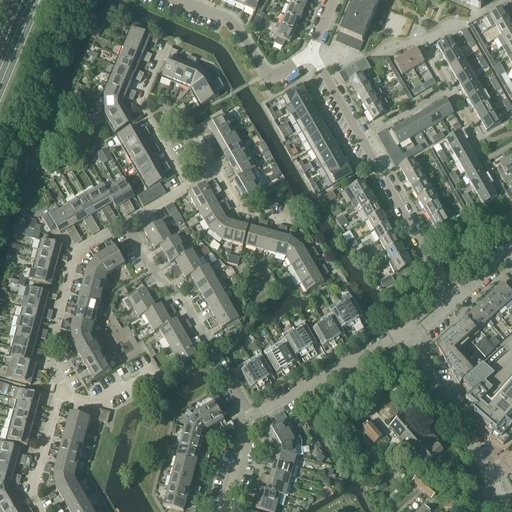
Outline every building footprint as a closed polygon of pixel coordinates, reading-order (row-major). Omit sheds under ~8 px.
[(237,0),(235,5),(244,9),(248,0),(237,0)] [(248,0),(244,9),(254,13),(259,0),(248,0)] [(304,0),(291,0),(289,6),(303,12),(307,1),(304,0)] [(356,0),(342,35),(344,36),(348,38),(353,39),(358,41),(362,43),(363,41),(379,0),(455,0),(474,8),(480,10),(484,0),(356,0)] [(261,6),(256,17),(260,18),(264,8),(261,6)] [(289,6),(285,17),(298,22),(303,12),(289,6)] [(489,17),(485,19),(491,30),(495,27),(508,20),(502,10),(489,17)] [(256,17),(252,27),(258,30),(263,19),(260,18),(256,17)] [(285,17),(280,27),(294,33),(298,22),(285,17)] [(511,27),(508,20),(495,27),(501,37),(511,30),(511,27)] [(471,24),(468,26),(475,39),(478,37),(471,24)] [(278,32),(273,44),(282,48),(285,42),(289,43),(294,33),(280,27),(276,25),(274,30),(278,32)] [(132,29),(127,39),(146,47),(148,41),(156,44),(158,40),(141,33),(143,29),(135,26),(133,30),(132,29)] [(95,28),(92,35),(98,38),(101,31),(95,28)] [(511,30),(501,37),(497,40),(502,50),(511,44),(511,30)] [(339,34),(335,43),(340,45),(344,36),(342,35),(339,34)] [(344,36),(340,45),(344,47),(348,38),(344,36)] [(478,37),(475,39),(481,49),(484,47),(478,37)] [(348,38),(344,47),(349,49),(353,39),(348,38)] [(442,57),(457,48),(451,38),(437,47),(442,57)] [(127,39),(123,48),(150,59),(151,55),(144,52),(146,47),(127,39)] [(353,39),(349,49),(354,51),(358,41),(353,39)] [(472,39),(467,43),(471,49),(476,46),(472,39)] [(358,41),(354,51),(359,53),(363,43),(362,43),(358,41)] [(511,44),(502,50),(508,59),(511,57),(511,44)] [(484,47),(481,49),(486,59),(490,57),(484,47)] [(123,48),(120,58),(138,65),(140,60),(148,64),(150,59),(123,48)] [(448,67),(463,59),(457,48),(442,57),(448,67)] [(169,59),(162,77),(172,81),(179,63),(174,60),(177,52),(172,50),(168,59),(169,59)] [(405,57),(413,71),(424,65),(416,51),(405,57)] [(179,63),(172,81),(181,85),(192,59),(188,57),(185,65),(179,63)] [(402,77),(413,71),(405,57),(394,63),(402,77)] [(490,57),(486,59),(492,69),(495,67),(490,57)] [(120,58),(116,67),(142,78),(144,74),(136,71),(138,65),(120,58)] [(192,59),(181,85),(190,89),(198,70),(197,70),(193,68),(196,60),(192,59)] [(365,73),(367,72),(370,70),(364,59),(359,62),(365,73)] [(388,59),(385,61),(391,72),(394,70),(388,59)] [(455,78),(469,70),(463,59),(448,67),(455,78)] [(485,61),(479,65),(483,71),(489,68),(485,61)] [(361,75),(365,73),(359,62),(353,66),(359,76),(361,75)] [(354,79),(359,76),(353,66),(348,69),(354,79)] [(116,67),(112,76),(130,84),(133,79),(140,82),(142,78),(116,67)] [(495,67),(492,69),(498,79),(501,77),(495,67)] [(198,70),(190,89),(191,89),(191,90),(208,79),(208,80),(210,75),(208,74),(205,76),(202,74),(203,69),(202,68),(197,70),(198,70)] [(349,82),(354,79),(348,69),(343,72),(349,82)] [(394,70),(391,72),(397,81),(400,80),(394,70)] [(461,89),(476,81),(469,70),(455,78),(461,89)] [(349,82),(343,72),(338,74),(344,84),(349,82)] [(355,92),(377,79),(372,82),(367,72),(365,73),(361,75),(359,76),(354,79),(349,82),(355,92)] [(112,76),(108,86),(134,97),(136,93),(128,90),(130,84),(112,76)] [(501,77),(498,79),(503,89),(507,87),(501,77)] [(208,79),(191,90),(196,98),(220,84),(218,80),(211,84),(208,80),(208,79)] [(361,102),(377,93),(374,87),(380,84),(377,79),(355,92),(361,102)] [(400,80),(397,81),(400,87),(402,91),(405,90),(403,86),(400,80)] [(467,100),(482,92),(476,81),(461,89),(467,100)] [(430,88),(427,82),(421,86),(425,92),(430,88)] [(497,83),(491,86),(495,92),(501,89),(497,83)] [(220,84),(196,98),(201,107),(218,97),(215,92),(223,87),(220,84)] [(108,86),(104,96),(122,103),(125,98),(132,101),(134,97),(108,86)] [(301,87),(281,98),(286,107),(306,96),(301,87)] [(511,95),(507,87),(503,89),(511,103),(511,95)] [(405,90),(402,91),(408,101),(411,100),(405,90)] [(366,112),(385,101),(379,92),(377,93),(361,102),(366,112)] [(473,111),(488,102),(482,92),(467,100),(473,111)] [(122,103),(104,96),(105,115),(122,106),(122,105),(122,104),(122,103)] [(306,96),(286,107),(286,108),(290,106),(295,114),(291,116),(311,105),(306,96)] [(385,101),(366,112),(372,122),(391,111),(385,101)] [(434,107),(442,122),(453,115),(445,101),(434,107)] [(480,122),(494,113),(488,102),(473,111),(480,122)] [(183,105),(178,108),(183,118),(188,115),(183,105)] [(311,105),(291,116),(296,125),(316,114),(311,105)] [(122,106),(105,115),(110,124),(129,113),(127,109),(125,110),(122,106)] [(431,128),(442,122),(434,107),(423,114),(431,128)] [(210,132),(203,136),(205,139),(230,125),(224,116),(221,111),(209,118),(212,123),(207,126),(210,132)] [(129,113),(110,124),(116,133),(133,123),(130,118),(131,117),(129,113)] [(494,113),(480,122),(486,133),(501,125),(494,113)] [(89,120),(93,127),(103,122),(98,114),(89,120)] [(316,114),(296,125),(301,134),(321,123),(316,114)] [(420,134),(431,128),(423,114),(412,120),(420,134)] [(409,141),(420,134),(412,120),(401,126),(409,141)] [(321,123),(301,134),(306,142),(326,131),(321,123)] [(286,124),(281,127),(284,132),(289,129),(286,124)] [(458,124),(453,127),(455,132),(456,132),(461,129),(458,124)] [(230,125),(205,139),(207,143),(215,139),(218,145),(235,135),(230,125)] [(399,147),(409,141),(401,126),(391,132),(399,147)] [(135,127),(117,137),(123,146),(147,132),(145,128),(138,132),(135,127)] [(289,129),(284,132),(287,137),(292,134),(289,129)] [(387,130),(376,136),(379,141),(389,135),(389,134),(387,130)] [(326,131),(306,142),(311,151),(331,140),(326,131)] [(147,132),(123,146),(128,155),(145,145),(142,139),(149,135),(147,132)] [(391,132),(389,134),(389,135),(392,140),(395,145),(397,148),(399,147),(391,132)] [(451,152),(465,143),(460,134),(445,142),(451,152)] [(221,149),(213,153),(216,158),(240,143),(235,135),(218,145),(221,149)] [(389,135),(379,141),(382,146),(392,140),(389,135)] [(331,140),(311,151),(316,160),(336,149),(331,140)] [(392,140),(382,146),(385,151),(395,145),(392,140)] [(240,143),(216,158),(218,161),(225,157),(228,162),(245,152),(240,143)] [(457,163),(471,154),(465,143),(451,152),(457,163)] [(145,145),(128,155),(133,163),(157,149),(155,146),(148,150),(145,145)] [(395,145),(385,151),(388,156),(398,150),(397,148),(395,145)] [(420,146),(415,149),(417,154),(423,151),(422,150),(420,146)] [(106,149),(97,154),(100,159),(109,154),(106,149)] [(157,149),(133,163),(138,172),(155,162),(152,157),(160,153),(157,149)] [(336,149),(316,160),(321,169),(341,158),(336,149)] [(398,150),(388,156),(391,162),(401,156),(398,150)] [(431,150),(428,152),(434,163),(437,161),(431,150)] [(231,167),(223,171),(226,175),(250,161),(245,152),(228,162),(231,167)] [(463,173),(477,165),(471,154),(457,163),(463,173)] [(401,156),(391,162),(394,167),(405,161),(401,156)] [(444,156),(439,159),(443,165),(443,164),(448,162),(444,156)] [(341,158),(321,169),(326,178),(346,166),(341,158)] [(405,179),(419,171),(413,160),(399,168),(405,179)] [(503,171),(498,174),(505,185),(511,181),(511,164),(510,160),(500,166),(503,171)] [(250,161),(226,175),(228,179),(235,174),(238,179),(250,172),(251,173),(255,171),(255,170),(250,161)] [(437,161),(434,163),(440,173),(443,171),(437,161)] [(155,162),(138,172),(143,181),(168,167),(166,163),(158,167),(155,162)] [(470,184),(484,176),(477,165),(463,173),(470,184)] [(346,166),(326,178),(331,187),(351,176),(346,166)] [(168,167),(143,181),(149,191),(154,187),(159,184),(166,181),(163,175),(170,171),(168,167)] [(276,168),(271,171),(275,178),(280,175),(276,168)] [(238,179),(233,182),(236,187),(234,189),(236,193),(260,179),(255,170),(255,171),(251,173),(250,172),(238,179)] [(411,189),(425,181),(419,171),(405,179),(411,189)] [(443,171),(440,173),(446,183),(449,181),(443,171)] [(476,195),(490,187),(484,176),(470,184),(476,195)] [(456,177),(451,180),(455,186),(456,186),(460,183),(456,177)] [(260,179),(236,193),(238,196),(241,195),(244,201),(255,194),(258,200),(272,192),(269,186),(265,188),(260,179)] [(124,181),(115,187),(131,214),(135,212),(129,201),(134,198),(124,181)] [(425,181),(411,189),(417,200),(431,191),(425,181)] [(449,181),(446,183),(451,194),(455,192),(449,181)] [(278,182),(272,185),(275,190),(281,186),(278,182)] [(348,189),(343,192),(350,204),(369,192),(363,182),(349,190),(348,189)] [(159,184),(154,187),(160,198),(165,195),(165,194),(160,186),(159,184)] [(205,184),(188,194),(199,213),(216,203),(213,197),(220,193),(216,186),(209,190),(206,184),(205,184)] [(104,186),(95,192),(109,216),(112,214),(108,207),(113,204),(106,192),(107,191),(104,186)] [(107,191),(106,192),(113,204),(116,209),(121,206),(127,216),(131,214),(115,187),(107,191)] [(149,191),(148,191),(154,201),(158,199),(160,198),(154,187),(149,191)] [(490,187),(476,195),(483,207),(497,199),(490,187)] [(148,191),(143,194),(149,204),(151,203),(154,201),(148,191)] [(431,191),(417,200),(423,210),(437,202),(431,191)] [(95,192),(86,197),(95,214),(101,211),(105,218),(109,216),(95,192)] [(369,192),(350,204),(353,208),(358,205),(361,211),(375,203),(369,192)] [(455,192),(451,194),(457,204),(461,202),(455,192)] [(325,205),(335,199),(332,193),(322,199),(325,205)] [(143,194),(137,197),(143,208),(149,204),(143,194)] [(86,197),(77,202),(91,226),(95,224),(90,217),(95,214),(86,197)] [(469,199),(464,202),(468,209),(468,208),(473,206),(469,199)] [(77,202),(68,207),(78,224),(83,221),(87,229),(91,226),(77,202)] [(437,202),(423,210),(429,221),(443,212),(437,202)] [(463,214),(455,219),(459,225),(470,218),(465,211),(461,202),(457,204),(463,214)] [(216,203),(199,213),(204,221),(229,207),(226,203),(219,207),(216,203)] [(375,203),(361,211),(367,222),(381,213),(375,203)] [(172,204),(165,208),(169,215),(170,217),(172,216),(178,213),(172,204)] [(68,207),(59,212),(73,237),(77,235),(73,227),(78,224),(68,207)] [(229,207),(204,221),(208,230),(209,230),(226,220),(223,215),(231,210),(229,207)] [(49,215),(42,219),(50,233),(54,231),(56,229),(60,235),(65,231),(70,239),(73,237),(59,212),(58,210),(49,215)] [(443,212),(429,221),(435,232),(449,223),(453,222),(446,211),(443,212)] [(178,213),(172,216),(177,225),(183,222),(178,213)] [(381,213),(367,222),(373,232),(387,224),(381,213)] [(343,216),(336,221),(338,224),(345,220),(343,216)] [(26,220),(24,227),(34,230),(36,223),(26,220)] [(226,220),(209,230),(221,241),(223,241),(229,222),(228,221),(226,220)] [(345,220),(338,224),(341,229),(348,224),(345,220)] [(229,222),(223,241),(233,244),(239,222),(234,221),(234,223),(229,222)] [(251,228),(246,247),(256,250),(263,222),(259,221),(257,229),(251,228)] [(161,222),(144,232),(147,238),(145,239),(147,243),(167,232),(161,222)] [(239,222),(233,244),(242,247),(248,227),(242,225),(242,223),(239,222)] [(263,222),(256,250),(266,253),(272,233),(265,232),(268,223),(263,222)] [(387,224),(373,232),(379,243),(393,234),(387,224)] [(272,233),(266,253),(276,255),(283,227),(279,226),(277,235),(272,233)] [(283,227),(276,255),(285,258),(286,259),(290,238),(285,237),(287,228),(283,227)] [(29,229),(26,237),(32,238),(32,239),(38,241),(40,233),(29,229)] [(167,232),(147,243),(149,246),(151,245),(154,250),(177,237),(176,237),(171,240),(167,232)] [(393,234),(379,243),(385,253),(382,255),(399,245),(393,234)] [(290,238),(286,259),(303,248),(304,243),(302,242),(299,245),(297,243),(295,241),(296,237),(294,236),(290,238)] [(177,237),(154,250),(154,251),(159,248),(162,252),(155,257),(157,260),(182,246),(177,237)] [(42,241),(39,252),(61,258),(61,257),(62,253),(60,252),(61,246),(42,241)] [(399,245),(382,255),(387,266),(388,265),(405,255),(399,245)] [(182,246),(157,260),(159,264),(166,260),(170,265),(192,252),(192,251),(186,254),(182,246)] [(93,256),(100,252),(97,247),(90,251),(93,256)] [(96,259),(106,277),(125,266),(115,248),(96,259)] [(303,248),(286,259),(291,267),(316,253),(313,249),(306,253),(303,248)] [(206,249),(201,252),(203,257),(209,254),(206,249)] [(39,252),(37,261),(56,267),(57,261),(60,262),(61,258),(39,252)] [(192,252),(170,265),(170,266),(175,263),(178,267),(170,271),(173,276),(198,261),(192,252)] [(316,253),(291,267),(296,275),(313,265),(310,260),(318,256),(316,253)] [(405,255),(388,265),(394,276),(412,266),(405,255)] [(237,267),(239,259),(229,256),(227,264),(237,267)] [(370,256),(362,260),(365,264),(372,260),(370,256)] [(88,270),(87,271),(106,277),(96,259),(88,270)] [(37,261),(34,271),(56,277),(57,273),(54,272),(56,267),(37,261)] [(198,261),(173,276),(175,279),(182,275),(185,280),(190,277),(190,278),(208,268),(208,267),(202,270),(198,261)] [(313,265),(296,275),(301,285),(326,270),(323,266),(316,270),(313,265)] [(78,267),(75,275),(81,277),(84,268),(78,267)] [(193,283),(186,287),(188,290),(213,276),(208,268),(190,278),(193,283)] [(326,270),(301,285),(306,294),(324,284),(320,278),(328,274),(326,270)] [(31,271),(28,281),(50,287),(52,281),(55,281),(56,277),(34,271),(31,271)] [(101,296),(106,277),(87,271),(82,290),(101,296)] [(213,276),(188,290),(190,294),(197,290),(200,295),(218,285),(213,276)] [(383,289),(393,283),(390,277),(379,283),(383,289)] [(203,300),(196,304),(199,308),(223,294),(218,285),(200,295),(203,300)] [(511,296),(503,286),(493,294),(505,307),(503,308),(508,313),(511,311),(510,309),(511,306),(511,296)] [(26,289),(24,299),(46,305),(47,299),(55,302),(57,297),(26,289)] [(96,316),(101,296),(82,290),(77,310),(96,316)] [(145,290),(128,301),(133,310),(158,295),(156,292),(148,296),(145,290)] [(223,294),(199,308),(200,311),(207,307),(213,318),(206,322),(209,326),(233,311),(227,300),(232,296),(229,291),(223,294)] [(493,294),(485,302),(496,315),(494,316),(499,321),(502,319),(498,313),(503,308),(505,307),(493,294)] [(158,295),(133,310),(139,319),(144,316),(156,309),(153,303),(160,299),(158,295)] [(24,299),(21,309),(51,317),(52,313),(44,310),(46,305),(24,299)] [(353,301),(342,308),(354,328),(364,322),(363,320),(353,301)] [(485,302),(476,310),(487,323),(485,324),(490,329),(493,327),(489,321),(494,316),(496,315),(485,302)] [(339,303),(328,309),(331,314),(343,334),(354,328),(342,308),(339,303)] [(156,309),(144,316),(149,325),(173,310),(171,307),(164,311),(161,306),(156,309)] [(18,318),(18,319),(40,325),(42,319),(50,321),(51,317),(21,309),(19,318),(18,318)] [(90,336),(96,316),(77,310),(71,331),(90,336)] [(173,310),(149,325),(154,335),(159,332),(172,324),(171,324),(168,318),(176,314),(173,310)] [(476,310),(466,319),(477,331),(478,330),(485,324),(487,323),(476,310)] [(233,311),(209,326),(211,329),(218,325),(221,331),(226,328),(228,331),(239,325),(237,321),(239,321),(233,311)] [(331,314),(321,320),(336,346),(346,340),(343,334),(331,314)] [(18,319),(16,328),(19,329),(46,337),(47,332),(39,330),(40,325),(18,319)] [(466,319),(435,347),(459,386),(463,383),(476,372),(458,352),(480,332),(478,330),(477,331),(466,319)] [(321,320),(310,326),(325,352),(336,346),(321,320)] [(172,324),(159,332),(164,340),(189,326),(187,322),(180,326),(176,321),(171,324),(172,324)] [(189,326),(164,340),(170,349),(187,339),(184,333),(191,329),(189,326)] [(306,328),(295,334),(307,355),(318,349),(306,328)] [(19,329),(16,339),(35,344),(37,339),(45,341),(46,337),(19,329)] [(292,329),(282,335),(284,340),(285,340),(297,361),(307,355),(295,334),(292,329)] [(73,345),(90,336),(71,331),(71,332),(73,345)] [(90,336),(73,345),(84,364),(101,354),(90,336)] [(476,372),(463,383),(473,394),(465,400),(473,408),(469,411),(471,413),(471,414),(477,420),(478,419),(487,427),(484,430),(491,436),(492,435),(496,439),(496,440),(503,446),(509,439),(508,438),(511,433),(511,338),(497,352),(476,372)] [(494,338),(489,342),(494,349),(499,344),(494,338)] [(16,339),(13,349),(41,356),(42,352),(34,350),(35,344),(16,339)] [(187,339),(170,349),(175,358),(199,343),(197,340),(190,344),(187,339)] [(484,339),(474,348),(485,359),(494,351),(484,339)] [(284,340),(274,346),(289,372),(300,366),(297,361),(285,340),(284,340)] [(199,343),(175,358),(180,367),(198,357),(194,351),(202,347),(199,343)] [(67,357),(72,354),(68,346),(63,349),(67,357)] [(274,346),(263,353),(278,379),(289,372),(274,346)] [(13,349),(11,359),(16,361),(16,360),(30,364),(30,363),(31,358),(40,361),(41,356),(13,349)] [(101,354),(84,364),(94,381),(111,371),(101,354)] [(259,355),(249,361),(264,387),(275,381),(259,355)] [(11,359),(8,369),(41,378),(42,373),(34,371),(36,365),(30,363),(30,364),(16,360),(16,361),(11,359)] [(75,370),(80,366),(76,360),(71,363),(75,370)] [(249,361),(238,367),(242,374),(253,393),(264,387),(249,361)] [(8,369),(5,379),(30,386),(32,380),(40,382),(41,378),(8,369)] [(87,378),(81,381),(85,388),(86,388),(91,385),(90,384),(87,378)] [(395,380),(387,387),(401,402),(409,395),(395,380)] [(21,391),(18,402),(37,407),(39,401),(41,402),(43,397),(21,391)] [(197,414),(207,431),(224,421),(223,420),(229,417),(219,398),(211,403),(212,405),(197,414)] [(18,402),(15,412),(37,418),(38,413),(36,413),(37,407),(18,402)] [(84,418),(83,419),(89,420),(92,409),(87,407),(84,417),(84,418)] [(92,409),(89,420),(90,421),(90,420),(95,422),(98,411),(92,409)] [(64,420),(66,412),(61,410),(58,419),(64,420)] [(98,411),(95,422),(101,423),(104,412),(98,411)] [(15,412),(13,422),(32,427),(33,421),(36,422),(37,418),(15,412)] [(104,412),(101,423),(102,423),(107,425),(110,414),(104,412)] [(272,428),(266,432),(269,437),(267,439),(269,442),(288,431),(283,422),(287,420),(282,412),(278,415),(273,418),(275,422),(277,425),(272,428)] [(70,414),(65,435),(84,440),(90,421),(89,420),(83,419),(84,418),(70,414)] [(205,432),(207,431),(197,414),(195,415),(186,427),(185,429),(204,435),(205,432)] [(421,434),(403,414),(389,426),(424,466),(442,450),(437,444),(437,440),(427,429),(421,434)] [(13,422),(10,432),(32,438),(33,433),(30,432),(32,427),(13,422)] [(374,444),(383,436),(371,422),(362,430),(374,444)] [(230,423),(220,429),(223,434),(234,428),(230,423)] [(199,453),(204,435),(185,429),(180,448),(199,453)] [(2,430),(0,438),(0,439),(7,441),(7,442),(27,447),(28,441),(31,442),(32,438),(10,432),(2,430)] [(288,431),(269,442),(271,446),(273,445),(276,450),(293,440),(292,438),(288,431)] [(208,436),(207,441),(213,443),(214,439),(216,438),(213,433),(208,436)] [(65,435),(59,455),(79,460),(84,440),(65,435)] [(293,440),(276,450),(276,452),(296,457),(303,456),(301,446),(302,446),(301,442),(299,437),(293,440)] [(0,444),(0,445),(0,455),(25,462),(26,458),(18,455),(20,449),(0,444)] [(194,473),(199,453),(180,448),(174,468),(194,473)] [(267,455),(266,460),(293,467),(296,458),(296,457),(276,452),(276,453),(275,457),(267,455)] [(0,455),(0,466),(14,470),(16,464),(24,466),(25,462),(0,455)] [(59,455),(54,475),(75,482),(73,480),(79,460),(59,455)] [(320,455),(316,461),(321,464),(325,459),(320,455)] [(266,460),(265,464),(273,466),(271,472),(290,477),(291,477),(294,478),(297,468),(293,467),(266,460)] [(0,466),(0,476),(20,482),(21,477),(13,475),(14,470),(0,466)] [(49,475),(51,467),(45,466),(43,474),(49,475)] [(188,493),(194,473),(174,468),(169,488),(188,493)] [(262,475),(260,480),(288,487),(290,477),(271,472),(270,477),(262,475)] [(75,482),(54,475),(55,488),(59,495),(76,484),(75,482)] [(420,489),(423,492),(431,499),(437,492),(429,485),(418,475),(412,482),(419,488),(420,489)] [(0,476),(0,486),(9,489),(10,484),(19,486),(20,482),(0,476)] [(260,480),(259,483),(268,486),(266,491),(266,492),(279,495),(279,496),(285,497),(288,487),(260,480)] [(76,484),(59,495),(66,508),(84,498),(76,484)] [(0,496),(9,491),(9,489),(0,486),(0,496)] [(178,511),(183,511),(188,493),(169,488),(164,508),(178,511)] [(250,493),(249,498),(277,505),(279,496),(279,495),(266,492),(266,491),(260,489),(258,495),(250,493)] [(51,490),(46,493),(48,497),(50,501),(55,498),(51,490)] [(0,496),(0,508),(16,499),(14,495),(12,496),(9,491),(0,496)] [(91,511),(84,498),(66,508),(68,511),(91,511)] [(249,498),(248,502),(256,504),(255,510),(261,511),(274,511),(277,505),(249,498)] [(16,499),(0,508),(0,511),(14,511),(19,509),(17,504),(19,503),(16,499)]
